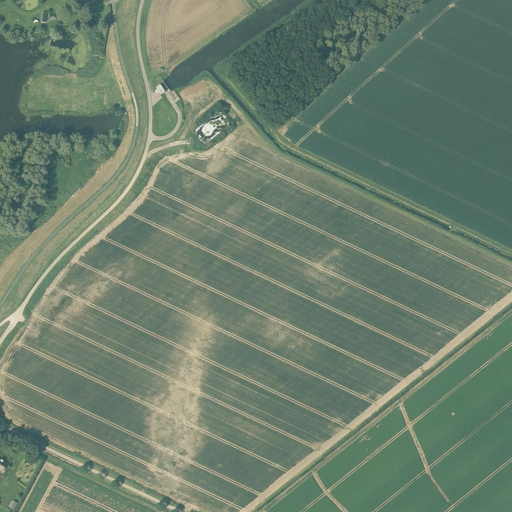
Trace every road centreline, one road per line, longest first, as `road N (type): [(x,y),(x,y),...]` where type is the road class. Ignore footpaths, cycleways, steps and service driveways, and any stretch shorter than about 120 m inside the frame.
road 1 (unclassified): [(0,342),(54,262),(135,180),(151,109),(138,47),(142,0)]
road 2 (unclassified): [(180,511),(0,418)]
